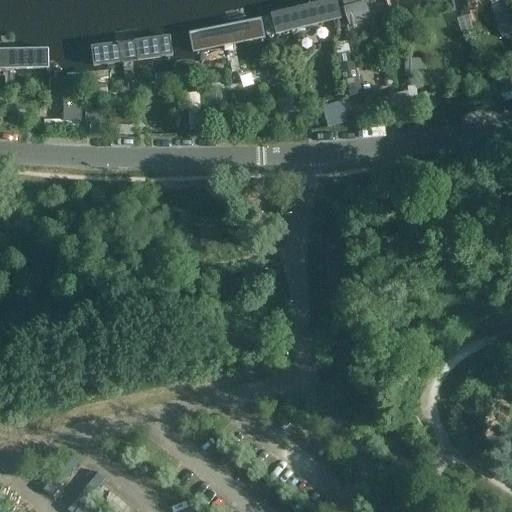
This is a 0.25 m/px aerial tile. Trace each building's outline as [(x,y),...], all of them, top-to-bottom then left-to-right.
[(316,0),(270,11),(276,39),(342,23),(336,0),(316,0)] [(340,0),(347,23),(393,11),(390,0),(340,0)] [(195,57),(209,58),(269,44),(273,31),(261,22),(203,35),(192,43),(195,57)] [(89,69),(91,70),(173,59),(175,58),(176,57),(178,56),(179,55),(180,54),(180,52),(181,51),(181,49),(181,47),(181,46),(180,44),(179,43),(178,41),(176,40),(175,39),(173,39),(171,38),(169,38),(86,49),(85,50),(84,52),(83,53),(82,55),(82,57),(82,59),(82,61),(83,62),(84,64),(85,66),(86,67),(87,68),(89,69)] [(51,48),(0,48),(0,71),(51,71),(51,48)] [(348,53),(338,55),(340,65),(341,65),(348,98),(361,95),(354,62),(350,63),(348,53)] [(424,60),(410,59),(409,76),(424,76),(424,60)] [(190,127),(202,127),(201,92),(189,92),(190,127)] [(407,92),(389,95),(393,119),(411,116),(407,92)] [(64,95),(63,122),(81,123),(82,95),(64,95)] [(280,98),(285,126),(297,124),(292,96),(280,98)] [(341,102),(321,108),(328,128),(347,122),(341,102)] [(84,122),(105,123),(106,110),(84,108),(84,122)] [(133,111),(112,110),(110,134),(131,135),(133,111)] [(73,511),(98,511),(81,498),(71,510),(73,511)]
